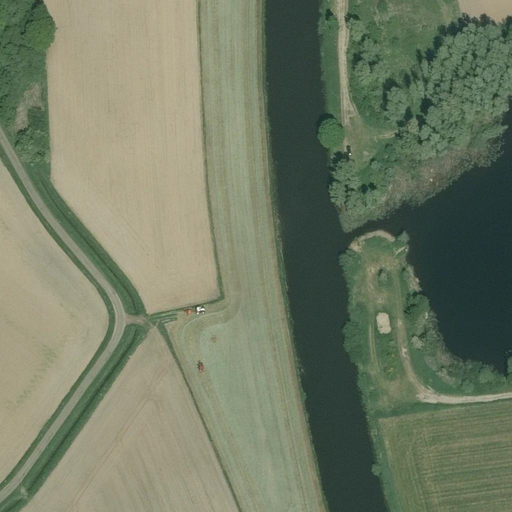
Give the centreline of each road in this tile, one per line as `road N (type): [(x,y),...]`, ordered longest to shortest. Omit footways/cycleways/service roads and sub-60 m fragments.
road 1 (unclassified): [(0,497),(121,325),(117,301),(45,212),(0,134)]
road 2 (track): [(397,280),(418,377),(447,404),(511,395)]
road 3 (track): [(349,166),(345,131),(370,141),(451,98)]
road 4 (track): [(345,131),(336,0)]
